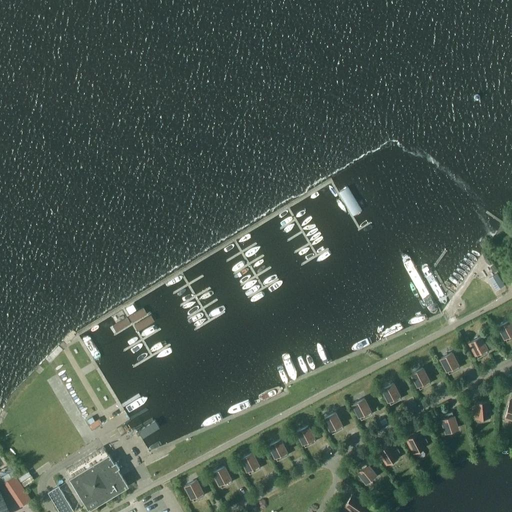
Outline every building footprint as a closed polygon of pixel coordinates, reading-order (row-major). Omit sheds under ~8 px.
[(504,285),(499,277),(491,281),(497,290),(504,285)] [(507,342),(511,339),(511,325),(510,321),(499,326),(507,342)] [(478,358),(489,353),(481,337),(470,343),(478,358)] [(450,374),(460,369),(452,353),(441,359),(450,374)] [(420,390),(431,384),(423,369),(412,374),(420,390)] [(391,405),(402,400),(394,384),(383,389),(391,405)] [(362,420),(373,415),(364,399),(354,405),(362,420)] [(472,412),(473,416),(477,416),(477,419),(490,418),(489,402),(476,403),(476,412),(472,412)] [(116,405),(105,411),(108,415),(118,409),(116,405)] [(447,433),(458,429),(453,412),(441,416),(447,433)] [(344,429),(336,413),(325,419),(333,434),(344,429)] [(316,442),(308,426),(297,432),(306,448),(316,442)] [(428,443),(426,440),(423,441),(419,434),(407,440),(414,454),(426,448),(425,445),(428,443)] [(278,461),(289,456),(281,440),(270,445),(278,461)] [(379,452),(387,465),(399,458),(397,455),(400,453),(398,450),(395,452),(390,445),(379,452)] [(90,509),(127,486),(103,447),(66,469),(90,509)] [(250,475),(261,469),(253,453),(242,459),(250,475)] [(367,483),(376,475),(365,461),(356,469),(367,483)] [(233,483),(225,467),(214,472),(222,488),(233,483)] [(9,473),(9,472),(1,477),(5,482),(12,477),(9,473)] [(19,473),(7,481),(24,506),(36,498),(19,473)] [(205,496),(197,480),(186,486),(194,502),(205,496)] [(61,511),(73,511),(75,511),(59,485),(49,492),(61,511)] [(360,501),(352,496),(345,507),(352,511),(360,511),(366,505),(363,503),(365,500),(362,498),(360,501)]
